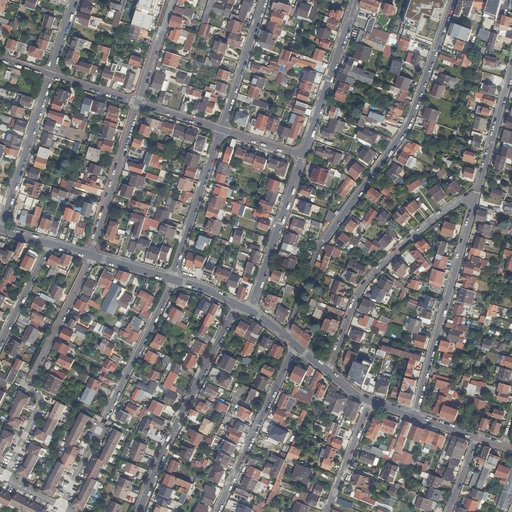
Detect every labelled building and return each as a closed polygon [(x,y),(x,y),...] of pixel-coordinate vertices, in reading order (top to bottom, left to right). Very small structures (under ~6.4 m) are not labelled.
[(37,0),(27,0),(25,7),(35,10),(37,0)] [(122,0),(120,6),(111,3),(109,9),(119,12),(123,13),(127,0),(126,0),(122,0)] [(160,32),(170,0),(163,0),(154,30),(160,32)] [(214,4),(216,0),(215,0),(208,0),(202,23),(203,23),(208,25),(212,13),(214,4)] [(254,1),(251,0),(244,0),(240,13),(237,21),(243,24),(246,15),(249,7),(252,8),(254,1)] [(376,19),(381,3),(371,0),(362,0),(360,7),(370,11),(370,12),(371,12),(371,11),(376,13),(374,19),(371,18),(370,21),(369,20),(365,32),(371,34),(372,31),(376,19)] [(472,8),(474,5),(475,0),(460,0),(455,15),(453,15),(452,18),(458,20),(463,9),(464,9),(464,7),(467,8),(465,16),(469,18),(470,13),(472,8)] [(86,1),(85,1),(84,4),(83,4),(82,6),(82,7),(83,7),(82,11),(91,15),(92,11),(94,12),(95,8),(90,6),(91,3),(86,1)] [(139,8),(135,20),(146,24),(154,4),(146,1),(142,10),(139,8)] [(314,24),(314,22),(320,3),(316,1),(309,20),(313,22),(312,24),(314,24)] [(185,4),(177,2),(174,12),(183,15),(185,9),(183,9),(185,4)] [(311,7),(297,2),(295,10),(292,17),(297,19),(298,15),(307,18),(311,7)] [(281,13),(283,5),(279,3),(279,4),(274,3),(272,10),(281,13)] [(418,4),(416,3),(412,15),(418,17),(420,13),(425,14),(428,7),(418,3),(418,4)] [(223,17),(225,11),(227,5),(224,4),(223,7),(214,4),(212,13),(223,17)] [(393,10),(394,7),(386,4),(383,13),(391,15),(392,13),(394,13),(395,11),(393,10)] [(291,7),(283,5),(281,13),(292,17),(295,10),(291,9),(291,7)] [(495,23),(500,6),(495,5),(492,15),(494,16),(492,22),(489,21),(486,28),(493,30),(495,24),(495,23)] [(439,11),(430,7),(424,24),(433,27),(439,11)] [(43,8),(42,13),(47,15),(53,17),(54,12),(43,8)] [(194,13),(194,12),(185,9),(183,15),(183,16),(192,18),(194,13)] [(337,12),(333,11),(330,18),(332,18),(332,16),(336,18),(335,19),(340,21),(343,12),(338,11),(337,12)] [(123,13),(119,12),(117,17),(116,16),(114,23),(119,25),(120,21),(123,13)] [(282,24),(286,15),(275,12),(272,21),(282,24)] [(92,16),(83,13),(80,22),(84,23),(83,25),(88,27),(92,16)] [(47,15),(43,27),(52,30),(55,18),(53,17),(47,15)] [(495,23),(495,24),(493,29),(496,30),(511,32),(511,29),(511,27),(509,27),(511,18),(503,15),(500,24),(495,23)] [(183,19),(173,16),(170,26),(180,29),(181,26),(182,26),(183,25),(181,24),(183,19)] [(228,32),(239,35),(241,31),(240,30),(242,23),(237,21),(230,19),(229,24),(230,25),(228,32)] [(327,27),(336,30),(339,21),(330,19),(327,27)] [(280,25),(271,21),(267,32),(274,35),(277,35),(280,25)] [(208,25),(203,23),(199,35),(204,37),(208,25)] [(465,28),(463,27),(453,23),(449,35),(468,42),(472,30),(465,28)] [(137,40),(141,28),(131,25),(128,37),(137,40)] [(328,41),(331,30),(321,27),(317,37),(328,41)] [(365,32),(353,28),(349,40),(361,45),(365,32)] [(49,42),(50,42),(53,31),(48,29),(48,30),(46,30),(45,33),(42,32),(40,39),(49,42)] [(179,35),(180,31),(175,29),(174,32),(172,31),(170,36),(173,37),(172,39),(177,41),(179,35)] [(190,32),(181,30),(180,31),(179,35),(188,38),(190,32)] [(480,30),(477,37),(487,41),(490,33),(480,30)] [(496,30),(493,32),(492,35),(487,50),(493,51),(498,35),(505,37),(505,36),(509,37),(509,38),(511,39),(511,32),(496,30)] [(388,40),(389,37),(372,31),(371,34),(388,40)] [(196,35),(190,32),(188,38),(186,45),(192,47),(196,35)] [(267,32),(266,32),(262,43),(271,45),(273,40),(274,35),(267,32)] [(386,44),(388,40),(371,34),(365,32),(361,45),(362,45),(372,48),(383,52),(386,44)] [(204,37),(199,35),(196,35),(192,47),(201,50),(202,43),(204,37)] [(227,45),(238,48),(239,49),(243,40),(241,39),(241,38),(231,35),(228,42),(213,37),(212,40),(216,41),(227,45)] [(404,50),(408,39),(404,37),(401,36),(397,48),(404,50)] [(75,37),(71,49),(76,50),(81,52),(85,40),(75,37)] [(214,47),(216,41),(212,40),(207,38),(204,37),(202,43),(214,47)] [(18,42),(9,39),(6,48),(16,51),(18,42)] [(40,39),(38,44),(38,43),(36,48),(45,50),(46,51),(49,42),(40,39)] [(328,47),(330,43),(322,40),(320,47),(326,49),(327,46),(328,47)] [(216,55),(223,57),(225,53),(227,45),(216,41),(214,47),(212,53),(214,54),(216,55)] [(462,51),(465,43),(458,41),(455,49),(462,51)] [(271,45),(262,43),(261,42),(260,47),(270,50),(272,46),(271,45)] [(27,45),(21,43),(18,52),(24,53),(27,45)] [(382,56),(388,58),(393,46),(386,44),(383,52),(382,56)] [(108,58),(111,49),(100,45),(99,50),(106,52),(103,61),(107,63),(108,58)] [(372,48),(362,45),(360,53),(361,53),(359,60),(367,63),(372,48)] [(42,59),(45,50),(36,48),(32,46),(29,55),(42,59)] [(313,60),(322,63),(325,52),(317,49),(313,60)] [(81,52),(76,50),(76,52),(70,51),(67,62),(77,65),(81,52)] [(284,50),(280,60),(284,61),(288,63),(292,52),(284,50)] [(168,52),(164,64),(176,68),(180,56),(168,52)] [(292,52),(288,63),(306,69),(314,72),(316,66),(302,61),(301,65),(297,64),(297,62),(296,62),(297,59),(293,57),(293,56),(296,57),(297,54),(292,52)] [(418,66),(421,56),(409,52),(405,62),(418,66)] [(450,62),(467,68),(471,56),(457,52),(455,57),(452,56),(451,59),(440,55),(439,58),(443,60),(450,62)] [(219,69),(223,57),(216,55),(214,54),(212,60),(207,58),(205,64),(219,69)] [(485,55),(481,66),(490,68),(491,66),(494,67),(495,66),(496,63),(497,59),(485,55)] [(139,67),(141,59),(132,56),(130,64),(139,67)] [(359,60),(350,57),(346,70),(350,71),(351,72),(353,66),(353,65),(355,66),(356,66),(356,64),(357,62),(358,63),(359,60)] [(398,75),(403,63),(394,60),(390,72),(398,75)] [(288,63),(284,61),(282,67),(271,63),(269,68),(285,73),(287,66),(288,63)] [(78,62),(76,69),(90,73),(93,66),(78,62)] [(260,65),(254,63),(252,72),(259,74),(261,69),(263,69),(262,70),(271,73),(272,70),(264,67),(263,68),(260,67),(260,65)] [(105,69),(103,76),(113,80),(113,79),(116,70),(118,65),(114,64),(112,71),(105,69)] [(372,85),(374,80),(376,75),(364,71),(355,67),(353,66),(351,72),(350,71),(348,77),(339,73),(337,79),(353,85),(355,79),(372,85)] [(346,70),(341,68),(339,73),(348,77),(350,71),(346,70)] [(227,81),(230,72),(220,69),(217,78),(227,81)] [(303,80),(313,83),(317,73),(314,72),(306,69),(303,80)] [(116,70),(113,79),(118,81),(124,83),(127,74),(126,73),(121,72),(116,70)] [(123,86),(122,88),(131,90),(136,75),(127,72),(127,74),(124,83),(123,86)] [(11,75),(9,79),(11,80),(11,81),(17,83),(19,78),(18,77),(19,74),(14,73),(14,76),(11,75)] [(184,83),(186,76),(187,75),(179,73),(176,82),(184,84),(184,83)] [(438,85),(444,87),(447,88),(450,77),(442,74),(438,85)] [(407,91),(411,80),(400,75),(395,87),(407,91)] [(497,76),(498,76),(495,75),(492,85),(497,87),(499,88),(501,78),(497,76)] [(157,76),(153,88),(157,89),(161,91),(164,81),(165,78),(157,76)] [(266,79),(255,76),(252,86),(261,89),(262,90),(266,79)] [(310,93),(313,83),(303,80),(300,89),(310,93)] [(206,91),(207,92),(212,93),(215,94),(216,90),(225,93),(228,85),(219,82),(217,86),(212,85),(210,88),(206,87),(204,91),(206,91)] [(341,83),(339,91),(348,94),(350,86),(341,83)] [(492,97),(493,94),(494,94),(497,87),(492,85),(486,83),(483,94),(492,97)] [(432,95),(440,98),(444,87),(438,85),(436,84),(432,95)] [(188,86),(186,93),(189,94),(189,95),(198,97),(199,92),(191,90),(192,87),(188,86)] [(261,89),(252,86),(248,97),(255,99),(259,101),(260,97),(258,97),(261,89)] [(404,102),(407,91),(395,87),(394,89),(393,89),(393,90),(394,90),(394,91),(401,93),(400,95),(399,95),(398,97),(400,97),(398,100),(404,102)] [(65,101),(65,102),(69,103),(70,98),(72,98),(73,93),(58,88),(57,93),(56,94),(55,96),(56,97),(65,101)] [(307,101),(310,93),(300,89),(296,88),(293,96),(307,101)] [(339,91),(338,90),(335,99),(345,102),(345,100),(349,101),(351,95),(348,94),(339,91)] [(164,99),(170,101),(171,98),(165,96),(166,94),(162,92),(161,94),(159,102),(163,103),(164,99)] [(202,104),(200,110),(203,111),(202,112),(206,113),(206,112),(210,99),(211,97),(212,93),(207,92),(203,104),(202,104)] [(476,92),(475,95),(475,96),(484,99),(484,102),(494,105),(495,99),(492,98),(492,97),(483,94),(476,92)] [(210,99),(206,112),(212,114),(216,101),(217,99),(218,95),(215,94),(212,93),(211,97),(210,99)] [(29,108),(32,98),(23,95),(20,105),(29,108)] [(85,121),(88,122),(88,120),(89,119),(85,118),(87,111),(90,112),(93,101),(85,98),(81,112),(76,110),(74,117),(85,121)] [(61,110),(64,102),(55,99),(52,108),(61,110)] [(93,110),(92,110),(89,119),(88,120),(92,121),(94,114),(101,116),(99,123),(101,124),(104,113),(103,113),(106,105),(99,103),(100,101),(96,100),(93,110)] [(293,112),(304,116),(305,114),(307,109),(308,105),(297,101),(293,112)] [(196,102),(193,110),(197,111),(197,110),(197,109),(200,110),(202,104),(196,102)] [(398,115),(401,116),(404,106),(396,103),(395,107),(394,110),(391,109),(390,112),(398,115)] [(16,106),(12,105),(11,109),(13,110),(12,115),(22,118),(25,109),(16,106)] [(111,106),(109,114),(119,117),(121,113),(119,112),(120,109),(111,106)] [(332,106),(328,117),(334,119),(340,121),(342,116),(338,115),(340,109),(332,106)] [(478,106),(476,113),(481,115),(482,113),(489,116),(491,111),(488,111),(488,109),(478,106)] [(425,120),(435,123),(439,111),(427,107),(423,119),(425,120)] [(67,115),(60,113),(59,114),(51,111),(50,116),(54,117),(54,119),(64,122),(67,115)] [(397,119),(398,115),(390,112),(389,111),(386,120),(396,123),(398,119),(397,119)] [(241,126),(245,127),(249,116),(238,112),(234,122),(238,123),(242,124),(241,126)] [(373,119),(384,123),(385,119),(384,117),(370,112),(368,117),(373,119)] [(0,113),(0,120),(9,124),(11,118),(0,113)] [(107,126),(115,129),(116,129),(119,122),(117,122),(119,118),(111,115),(107,126)] [(268,124),(270,118),(259,115),(257,121),(253,120),(251,126),(265,131),(267,124),(268,124)] [(373,119),(368,117),(363,115),(362,115),(360,121),(358,125),(362,127),(363,128),(365,120),(372,122),(373,119)] [(478,115),(473,132),(483,134),(483,135),(487,120),(481,118),(482,116),(478,115)] [(293,124),(292,127),(289,137),(296,140),(300,130),(301,126),(303,127),(304,122),(303,121),(304,118),(296,116),(294,123),(293,123),(293,124)] [(161,130),(163,122),(147,117),(145,125),(152,127),(161,130)] [(266,129),(272,130),(276,132),(280,122),(270,118),(266,129)] [(340,121),(334,119),(332,124),(330,124),(329,129),(334,131),(342,133),(345,123),(340,121)] [(28,123),(19,120),(16,130),(25,133),(28,123)] [(423,132),(431,135),(436,124),(435,123),(425,120),(424,124),(425,124),(423,132)] [(53,132),(56,123),(48,121),(45,130),(53,132)] [(162,131),(172,134),(175,126),(164,122),(162,131)] [(152,127),(145,125),(143,124),(140,133),(149,136),(152,127)] [(113,141),(116,129),(115,129),(107,126),(106,126),(103,134),(102,137),(102,138),(113,141)] [(184,136),(186,129),(177,126),(176,130),(174,129),(172,137),(173,138),(174,137),(180,139),(181,136),(184,137),(184,136)] [(288,137),(290,130),(280,127),(278,134),(288,137)] [(329,129),(324,127),(324,130),(331,132),(329,137),(332,138),(334,133),(333,133),(334,131),(329,129)] [(198,132),(188,128),(187,130),(185,137),(184,139),(191,141),(191,142),(195,143),(198,132)] [(373,144),(377,135),(366,129),(364,133),(360,131),(358,137),(373,144)] [(414,143),(416,144),(422,132),(416,130),(410,141),(414,143)] [(511,131),(505,130),(502,142),(505,143),(511,144),(511,131)] [(44,132),(42,141),(41,143),(51,146),(53,141),(55,136),(44,132)] [(473,141),(482,143),(483,139),(480,138),(480,137),(482,137),(483,134),(473,132),(472,135),(476,136),(474,140),(473,140),(473,141)] [(21,138),(9,134),(5,146),(20,150),(23,140),(21,139),(21,138)] [(193,154),(201,156),(207,138),(198,135),(193,154)] [(332,147),(333,143),(320,138),(319,142),(332,147)] [(113,143),(105,140),(104,143),(100,141),(97,149),(100,150),(102,151),(102,149),(104,150),(111,152),(113,143)] [(132,147),(140,150),(142,142),(135,140),(132,147)] [(473,147),(472,150),(476,151),(478,147),(481,148),(482,143),(473,141),(469,140),(468,144),(472,145),(471,146),(473,147)] [(166,151),(168,146),(158,143),(157,148),(166,151)] [(411,156),(413,156),(420,146),(416,144),(414,143),(412,146),(408,143),(403,150),(407,153),(411,156)] [(511,144),(505,143),(502,156),(507,157),(511,158),(511,144)] [(2,152),(3,151),(5,152),(15,155),(18,156),(20,150),(5,146),(0,144),(0,157),(1,158),(2,158),(4,153),(2,152)] [(41,147),(38,156),(47,159),(50,150),(54,152),(55,149),(44,145),(43,148),(41,147)] [(374,156),(376,153),(366,146),(359,157),(368,163),(373,156),(374,156)] [(97,149),(91,147),(87,159),(97,162),(100,150),(97,149)] [(231,159),(234,150),(228,148),(224,160),(223,163),(229,165),(231,159)] [(244,159),(246,154),(246,151),(240,149),(238,148),(236,156),(244,159)] [(339,165),(342,154),(325,149),(324,151),(317,149),(315,154),(322,157),(323,155),(330,157),(329,162),(339,165)] [(403,151),(398,160),(406,165),(411,156),(407,153),(403,151)] [(476,154),(466,152),(464,160),(474,163),(475,159),(476,154)] [(186,164),(197,168),(201,156),(193,154),(189,153),(186,164)] [(254,164),(257,156),(253,154),(252,156),(246,154),(244,159),(243,161),(249,162),(254,164)] [(502,156),(498,155),(494,168),(503,171),(507,157),(502,156)] [(47,159),(38,156),(35,166),(45,169),(47,161),(52,163),(53,161),(47,159)] [(151,161),(149,166),(160,170),(161,166),(158,164),(159,159),(160,157),(157,156),(156,159),(152,157),(151,161)] [(264,170),(267,160),(257,156),(254,164),(254,166),(264,170)] [(277,170),(280,162),(272,159),(269,167),(277,170)] [(288,164),(280,161),(280,162),(277,170),(276,174),(284,176),(288,164)] [(229,165),(223,163),(221,162),(217,173),(218,173),(227,176),(228,176),(231,166),(229,165)] [(146,165),(141,163),(140,165),(132,163),(130,170),(138,173),(139,170),(144,172),(146,165)] [(357,179),(364,169),(356,163),(349,173),(357,179)] [(98,176),(99,176),(102,167),(92,164),(89,173),(98,176)] [(401,186),(405,181),(398,176),(402,168),(395,164),(391,172),(388,171),(385,174),(392,180),(401,186)] [(194,178),(197,169),(188,166),(185,175),(194,178)] [(324,185),(329,171),(316,166),(311,180),(324,185)] [(473,179),(476,170),(467,167),(465,176),(473,179)] [(29,177),(38,180),(41,171),(32,168),(29,177)] [(438,175),(436,175),(439,179),(447,172),(443,168),(441,172),(438,175)] [(161,170),(157,182),(163,184),(165,177),(167,172),(165,171),(161,170)] [(98,189),(99,189),(101,186),(96,184),(98,178),(97,178),(98,176),(89,173),(87,172),(85,177),(88,178),(87,182),(88,183),(87,185),(98,189)] [(343,197),(355,181),(342,172),(340,176),(345,180),(337,192),(343,197)] [(227,176),(218,173),(215,181),(224,184),(227,176)] [(146,178),(133,174),(129,186),(134,187),(142,190),(146,178)] [(190,192),(194,180),(181,176),(177,188),(190,192)] [(69,180),(64,178),(60,190),(65,191),(69,180)] [(278,193),(280,190),(279,189),(281,182),(279,181),(274,180),(270,179),(267,190),(269,190),(278,193)] [(43,184),(29,180),(27,186),(30,187),(28,194),(38,197),(43,184)] [(76,182),(69,180),(65,191),(72,193),(79,196),(82,197),(83,192),(72,189),(73,186),(96,193),(98,189),(87,185),(76,182)] [(400,188),(401,186),(392,180),(391,182),(400,188)] [(422,184),(419,180),(409,186),(407,186),(411,192),(422,184)] [(462,189),(456,181),(448,188),(454,195),(462,189)] [(129,186),(124,184),(120,196),(130,199),(134,187),(129,186)] [(391,197),(395,191),(392,188),(393,187),(389,184),(383,192),(387,195),(388,194),(391,197)] [(436,186),(428,192),(436,202),(447,194),(439,184),(436,186)] [(229,189),(217,185),(214,195),(225,199),(229,189)] [(315,196),(317,190),(305,186),(302,194),(310,197),(311,194),(315,196)] [(376,202),(382,194),(373,187),(367,195),(370,197),(373,200),(373,199),(376,202)] [(65,191),(60,190),(55,188),(52,196),(58,198),(59,195),(67,198),(66,200),(69,201),(72,193),(65,191)] [(490,189),(488,195),(492,196),(497,198),(505,200),(507,194),(490,189)] [(186,204),(190,206),(191,203),(186,202),(188,198),(189,198),(190,197),(193,198),(194,194),(181,190),(178,200),(182,201),(186,203),(186,204)] [(266,201),(275,204),(278,193),(269,190),(266,201)] [(447,194),(436,202),(437,204),(448,196),(447,194)] [(225,199),(214,195),(210,206),(220,209),(223,210),(227,200),(225,199)] [(32,198),(28,197),(26,204),(37,208),(38,207),(39,200),(32,198)] [(266,202),(266,201),(261,199),(259,205),(264,207),(263,210),(271,213),(274,205),(266,202)] [(168,212),(178,215),(182,203),(172,200),(168,212)] [(420,208),(415,201),(408,206),(407,205),(406,206),(407,207),(407,208),(412,214),(420,208)] [(94,204),(85,202),(84,207),(81,216),(89,219),(94,204)] [(238,215),(241,204),(235,202),(232,213),(238,215)] [(308,215),(311,206),(301,202),(299,207),(298,211),(308,215)] [(68,204),(64,218),(71,220),(74,211),(70,209),(71,205),(68,204)] [(208,211),(206,217),(210,218),(217,220),(220,209),(210,206),(208,211)] [(38,207),(37,208),(35,214),(34,213),(33,215),(32,214),(32,215),(29,214),(30,212),(24,210),(22,211),(19,210),(16,220),(37,226),(42,208),(38,207)] [(495,210),(486,208),(481,207),(480,211),(479,210),(476,220),(494,225),(494,223),(489,222),(486,222),(488,213),(494,214),(495,210)] [(168,214),(168,212),(159,208),(155,220),(165,224),(167,217),(168,217),(169,215),(168,214)] [(362,223),(369,228),(379,213),(372,208),(368,213),(367,213),(365,216),(366,217),(362,223)] [(383,208),(375,219),(378,223),(380,222),(381,223),(385,220),(387,222),(390,218),(385,212),(386,212),(383,208)] [(392,216),(401,226),(405,222),(404,221),(406,219),(407,219),(410,216),(403,208),(399,212),(399,211),(395,215),(394,214),(392,216)] [(260,224),(268,227),(270,221),(266,220),(269,214),(255,209),(253,216),(258,218),(256,222),(260,223),(260,224)] [(326,218),(331,223),(337,215),(335,214),(329,209),(329,210),(328,212),(326,218)] [(69,227),(76,230),(78,223),(80,214),(74,212),(71,221),(69,227)] [(133,213),(132,213),(130,217),(140,221),(139,223),(138,222),(134,236),(139,238),(142,229),(146,217),(142,216),(139,215),(133,213)] [(166,237),(173,239),(176,227),(170,225),(165,224),(155,220),(146,217),(142,229),(149,231),(150,226),(163,230),(161,235),(166,237)] [(359,220),(354,217),(349,224),(348,225),(346,228),(352,233),(358,225),(357,224),(359,220)] [(40,228),(50,231),(53,221),(43,218),(40,228)] [(217,220),(210,218),(208,224),(209,224),(207,231),(220,236),(222,230),(220,229),(222,222),(217,220)] [(290,230),(302,234),(306,223),(294,219),(290,230)] [(53,221),(50,231),(56,233),(59,223),(53,221)] [(75,233),(79,234),(82,235),(86,224),(79,222),(78,223),(76,230),(75,233)] [(112,222),(109,230),(116,232),(119,224),(112,222)] [(456,225),(446,222),(442,234),(453,237),(456,225)] [(479,233),(477,237),(478,237),(490,240),(491,236),(489,235),(491,226),(481,223),(478,233),(479,233)] [(385,232),(394,239),(398,235),(390,227),(385,232)] [(116,232),(109,230),(106,238),(111,240),(111,241),(118,244),(120,237),(115,235),(116,232)] [(118,244),(121,245),(124,235),(116,232),(115,235),(120,237),(118,244)] [(290,244),(290,245),(294,246),(296,247),(299,236),(288,232),(284,242),(290,244)] [(381,240),(386,234),(384,232),(378,238),(379,239),(381,240)] [(344,248),(351,238),(343,233),(336,242),(344,248)] [(381,249),(382,250),(385,248),(386,248),(393,240),(387,234),(386,234),(381,240),(378,243),(375,246),(381,249)] [(209,244),(210,239),(200,235),(196,248),(203,250),(206,243),(209,244)] [(378,254),(381,249),(375,246),(373,244),(362,236),(360,240),(359,241),(364,244),(363,246),(365,248),(367,246),(370,249),(375,252),(378,254)] [(356,246),(359,242),(353,237),(350,241),(356,246)] [(478,237),(475,249),(483,251),(485,245),(490,246),(492,241),(490,240),(478,237)] [(151,242),(139,238),(137,244),(136,249),(147,252),(149,246),(151,242)] [(421,243),(420,242),(416,245),(422,253),(430,246),(425,240),(421,243)] [(356,246),(364,251),(367,254),(370,249),(367,246),(365,248),(363,246),(364,244),(359,241),(359,242),(356,246)] [(447,243),(442,241),(441,241),(440,242),(438,241),(437,245),(440,246),(437,254),(442,256),(447,243)] [(21,243),(18,249),(15,255),(20,257),(26,243),(24,243),(24,244),(21,243)] [(128,252),(134,254),(136,249),(137,244),(132,243),(128,252)] [(249,248),(253,250),(259,252),(260,247),(250,243),(249,248)] [(290,245),(284,243),(280,254),(289,257),(290,256),(294,246),(290,245)] [(328,263),(334,247),(328,245),(326,250),(327,251),(321,268),(326,270),(328,263)] [(146,258),(157,262),(158,260),(159,257),(161,250),(149,246),(147,252),(146,258)] [(356,246),(354,248),(362,254),(364,251),(356,246)] [(161,250),(159,257),(167,260),(170,250),(162,247),(161,250)] [(339,257),(342,250),(335,247),(332,254),(339,257)] [(411,269),(418,275),(419,275),(428,268),(431,266),(425,259),(423,256),(415,247),(410,252),(413,256),(414,256),(420,263),(415,267),(415,266),(411,269)] [(471,249),(468,261),(482,265),(487,267),(488,263),(485,262),(483,262),(480,261),(478,260),(480,251),(471,249)] [(7,253),(2,250),(0,253),(0,257),(4,259),(3,262),(8,264),(13,252),(8,250),(7,253)] [(39,255),(30,250),(26,256),(22,266),(21,268),(23,269),(24,267),(28,269),(31,271),(39,255)] [(257,262),(260,252),(259,252),(253,250),(250,259),(257,262)] [(75,258),(64,254),(61,259),(59,263),(63,264),(66,265),(65,268),(70,270),(75,258)] [(448,257),(442,256),(437,254),(434,267),(444,269),(448,257)] [(46,276),(51,279),(57,268),(59,263),(61,259),(52,255),(48,263),(52,265),(46,276)] [(206,258),(198,256),(195,264),(201,266),(203,267),(206,258)] [(289,258),(286,257),(283,266),(294,270),(297,261),(289,258)] [(347,270),(357,274),(363,276),(364,272),(363,272),(364,267),(356,264),(357,261),(352,259),(351,262),(350,262),(347,270)] [(409,268),(400,260),(393,269),(401,275),(400,277),(402,279),(407,273),(406,272),(409,268)] [(254,265),(254,263),(248,261),(245,272),(253,275),(256,266),(254,265)] [(482,265),(468,261),(465,272),(473,275),(474,270),(480,272),(482,265)] [(207,263),(203,273),(211,276),(212,274),(215,266),(207,263)] [(4,279),(8,281),(10,275),(11,274),(12,274),(14,269),(9,267),(3,279),(4,279)] [(216,275),(215,277),(228,282),(231,274),(232,272),(218,267),(216,275)] [(433,269),(429,283),(434,285),(440,287),(441,284),(442,284),(445,273),(444,273),(445,270),(444,269),(434,267),(433,269)] [(354,282),(357,274),(347,270),(345,269),(342,276),(347,278),(346,279),(354,282)] [(113,277),(112,277),(113,274),(105,270),(100,280),(98,284),(101,286),(102,283),(108,286),(110,282),(112,279),(113,277)] [(124,293),(126,289),(122,287),(125,282),(126,282),(130,273),(119,270),(118,272),(114,280),(113,283),(109,290),(107,294),(111,296),(120,301),(124,293)] [(279,282),(282,273),(274,270),(271,280),(279,282)] [(228,282),(227,284),(236,287),(237,285),(240,286),(242,279),(243,278),(231,274),(228,282)] [(8,281),(13,284),(16,278),(10,275),(8,281)] [(464,285),(457,283),(456,287),(462,288),(463,289),(464,286),(473,289),(475,283),(476,283),(477,278),(474,277),(473,278),(464,275),(463,279),(465,280),(464,285)] [(378,288),(389,293),(394,284),(391,282),(383,278),(378,288)] [(20,292),(22,288),(13,284),(8,281),(4,279),(0,287),(0,293),(7,297),(15,302),(17,298),(3,291),(7,284),(12,287),(11,287),(20,292)] [(92,295),(94,292),(92,291),(96,283),(88,279),(84,287),(88,289),(87,292),(92,295)] [(332,292),(343,296),(345,290),(343,289),(345,284),(336,280),(332,292)] [(418,290),(418,288),(419,284),(420,282),(412,280),(411,284),(409,284),(408,287),(415,289),(418,290)] [(56,298),(61,287),(55,285),(50,295),(56,298)] [(287,285),(285,288),(291,290),(300,293),(301,290),(287,285)] [(386,298),(389,293),(378,288),(374,285),(372,288),(374,289),(373,291),(386,298)] [(240,286),(237,296),(245,299),(247,294),(246,293),(246,292),(247,289),(240,286)] [(65,289),(61,287),(56,298),(60,300),(63,295),(62,294),(65,289)] [(463,289),(462,288),(458,302),(461,302),(471,305),(475,292),(463,289)] [(143,310),(144,307),(150,295),(141,291),(138,296),(142,298),(138,307),(143,310)] [(133,297),(124,293),(120,301),(118,305),(126,309),(133,297)] [(101,307),(100,309),(101,310),(113,315),(118,305),(120,301),(111,296),(107,294),(107,295),(101,307)] [(178,302),(186,306),(190,298),(182,294),(178,302)] [(274,308),(278,297),(268,294),(267,298),(266,298),(265,299),(266,300),(265,305),(274,308)] [(147,318),(149,319),(153,312),(148,309),(149,306),(150,306),(155,297),(151,295),(144,307),(143,310),(142,312),(141,314),(147,318)] [(32,307),(31,310),(35,312),(39,314),(40,311),(41,311),(43,309),(39,307),(39,306),(43,308),(45,304),(41,302),(43,299),(37,296),(32,307)] [(414,301),(413,304),(424,308),(432,311),(437,299),(426,296),(423,302),(421,302),(420,303),(414,301)] [(384,308),(393,312),(395,308),(390,307),(394,300),(389,298),(384,308)] [(80,300),(79,299),(75,307),(83,312),(87,304),(80,300)] [(316,301),(314,300),(311,299),(308,308),(314,310),(317,304),(318,301),(316,301)] [(207,312),(211,304),(202,300),(198,309),(207,312)] [(368,314),(368,312),(370,308),(373,310),(375,305),(364,300),(359,310),(368,314)] [(458,302),(454,301),(453,304),(455,305),(453,313),(460,316),(461,315),(461,313),(462,313),(463,310),(462,310),(464,304),(460,303),(461,302),(458,302)] [(423,322),(430,325),(433,311),(432,311),(424,308),(413,304),(408,302),(407,306),(418,310),(417,311),(421,312),(422,310),(423,310),(420,321),(423,322)] [(214,304),(209,314),(214,316),(219,306),(214,304)] [(488,311),(487,315),(490,316),(495,317),(496,313),(492,312),(493,308),(496,309),(497,306),(493,305),(490,304),(488,311)] [(279,306),(276,316),(283,321),(290,311),(286,308),(285,310),(279,306)] [(341,317),(344,312),(331,307),(330,309),(329,312),(341,317)] [(322,320),(325,312),(317,308),(313,316),(322,320)] [(181,327),(186,330),(188,327),(178,322),(182,312),(178,310),(176,314),(171,312),(167,320),(181,327)] [(39,314),(35,312),(33,315),(37,317),(44,321),(46,317),(42,315),(39,314)] [(83,312),(81,315),(94,321),(96,318),(83,312)] [(69,324),(66,323),(65,325),(78,331),(86,336),(89,331),(83,328),(75,324),(79,317),(74,314),(69,324)] [(145,321),(147,318),(141,314),(140,314),(138,318),(134,316),(130,324),(134,326),(138,328),(142,320),(145,321)] [(214,316),(209,314),(208,316),(204,324),(209,326),(213,319),(214,316)] [(369,328),(371,324),(373,319),(365,315),(363,319),(361,318),(358,324),(369,328)] [(379,321),(388,325),(390,320),(381,316),(379,321)] [(447,323),(446,327),(452,328),(466,332),(467,333),(468,327),(461,325),(463,318),(455,316),(453,325),(447,323)] [(412,318),(409,331),(419,334),(423,322),(420,321),(412,318)] [(333,338),(339,324),(327,319),(325,323),(323,329),(330,331),(328,336),(329,337),(331,338),(332,338),(333,338)] [(374,328),(385,332),(388,325),(379,321),(373,319),(371,324),(375,326),(374,328)] [(28,325),(39,331),(42,326),(30,320),(28,325)] [(255,343),(256,341),(248,337),(249,334),(250,335),(252,331),(255,334),(255,335),(256,336),(262,327),(253,321),(248,328),(244,336),(244,337),(248,339),(255,343)] [(244,336),(248,328),(249,326),(241,322),(236,332),(244,336)] [(207,340),(211,342),(213,338),(205,334),(206,332),(208,329),(209,326),(204,324),(199,334),(204,337),(203,338),(207,340)] [(297,326),(294,324),(292,331),(292,335),(307,347),(312,336),(308,334),(309,332),(306,330),(305,332),(302,331),(298,327),(299,327),(298,325),(297,326)] [(107,328),(102,325),(99,333),(103,335),(110,339),(114,332),(106,328),(107,328)] [(134,342),(135,342),(141,330),(138,328),(134,326),(129,334),(114,326),(112,330),(123,336),(134,342)] [(27,341),(33,344),(35,339),(29,337),(33,328),(30,327),(24,338),(28,340),(27,341)] [(466,332),(452,328),(449,339),(463,343),(466,332)] [(64,339),(68,341),(69,342),(74,333),(64,329),(60,337),(64,339)] [(86,336),(78,331),(76,335),(84,339),(86,336)] [(354,335),(352,340),(360,343),(364,334),(355,331),(354,335)] [(162,346),(166,338),(158,334),(154,342),(153,341),(151,346),(158,350),(160,345),(162,346)] [(415,346),(424,348),(427,338),(418,335),(415,346)] [(109,356),(116,343),(101,336),(97,343),(96,342),(94,346),(104,351),(103,353),(109,356)] [(132,345),(134,342),(123,336),(121,340),(132,345)] [(203,338),(200,336),(198,341),(195,340),(192,345),(193,346),(191,349),(201,355),(206,345),(204,344),(207,340),(203,338)] [(269,350),(273,341),(264,337),(260,346),(269,350)] [(495,343),(494,342),(485,339),(482,347),(477,346),(476,348),(481,349),(489,351),(490,347),(492,347),(494,346),(497,347),(497,349),(502,351),(504,344),(499,343),(498,344),(495,343)] [(15,357),(21,344),(13,340),(6,353),(15,357)] [(58,341),(54,349),(65,355),(69,347),(74,349),(76,345),(69,342),(68,341),(66,345),(58,341)] [(254,345),(247,341),(245,344),(246,345),(242,353),(248,356),(254,345)] [(448,352),(447,353),(450,354),(452,354),(453,349),(451,349),(452,345),(450,345),(450,343),(442,341),(439,350),(448,352)] [(279,359),(284,349),(274,345),(270,354),(279,359)] [(382,350),(386,352),(398,355),(411,359),(416,360),(421,362),(422,357),(412,354),(383,346),(382,350)] [(376,355),(384,358),(386,352),(382,350),(378,349),(376,355)] [(370,358),(372,353),(365,350),(363,355),(370,358)] [(157,359),(158,356),(149,351),(147,355),(146,355),(146,356),(144,360),(157,366),(160,361),(157,359)] [(358,354),(349,351),(344,363),(343,366),(348,368),(349,365),(353,367),(355,361),(358,354)] [(189,353),(183,365),(191,369),(193,366),(196,362),(198,357),(189,353)] [(449,359),(450,354),(445,353),(442,363),(447,365),(449,359)] [(66,366),(70,358),(62,354),(58,362),(66,366)] [(481,362),(485,363),(487,356),(486,356),(481,355),(480,354),(477,360),(481,362)] [(117,364),(118,364),(121,359),(114,355),(112,359),(114,360),(113,362),(117,364)] [(233,359),(226,355),(220,367),(226,370),(226,369),(231,372),(237,360),(233,359)] [(162,363),(168,365),(171,359),(172,358),(166,356),(162,363)] [(511,358),(504,356),(501,365),(511,368),(511,358)] [(13,368),(19,371),(24,362),(17,359),(13,368)] [(103,368),(109,370),(113,372),(117,364),(113,362),(108,359),(103,368)] [(169,370),(171,372),(176,374),(180,366),(173,362),(172,365),(171,364),(173,360),(171,359),(168,365),(166,369),(169,370)] [(416,360),(411,359),(408,368),(414,370),(416,360)] [(363,365),(355,361),(353,367),(348,379),(356,381),(358,382),(357,385),(363,387),(372,363),(364,361),(363,365)] [(271,376),(275,370),(265,365),(262,372),(271,376)] [(301,384),(306,373),(307,372),(297,367),(291,379),(301,384)] [(16,376),(17,376),(19,371),(13,368),(11,371),(9,377),(6,381),(12,384),(14,381),(13,381),(16,376)] [(511,370),(501,368),(498,379),(509,383),(511,373),(511,370)] [(155,380),(157,376),(158,376),(157,378),(159,379),(160,377),(159,377),(161,374),(152,369),(149,376),(148,376),(148,377),(155,380)] [(55,371),(52,375),(63,381),(64,381),(66,376),(55,371)] [(164,386),(165,387),(184,396),(185,393),(176,389),(176,388),(171,386),(177,375),(176,374),(171,372),(164,386)] [(319,383),(323,376),(318,372),(310,388),(311,389),(307,395),(298,391),(297,394),(294,399),(296,399),(309,405),(315,393),(319,383)] [(369,373),(367,378),(363,389),(373,392),(376,383),(373,382),(374,379),(372,378),(373,374),(369,373)] [(112,381),(113,378),(105,374),(104,377),(100,375),(98,378),(102,380),(101,381),(109,385),(111,382),(112,383),(113,381),(112,381)] [(469,383),(472,376),(466,374),(464,379),(465,380),(463,387),(467,388),(469,383)] [(44,389),(56,395),(63,381),(52,375),(44,389)] [(152,381),(158,384),(159,384),(160,382),(155,380),(148,377),(148,376),(146,375),(145,377),(152,381)] [(227,388),(231,380),(222,375),(220,380),(221,380),(219,384),(227,388)] [(263,391),(269,380),(260,376),(255,387),(263,391)] [(96,391),(97,391),(101,382),(91,377),(87,387),(88,387),(96,391)] [(400,399),(399,402),(411,405),(414,395),(405,392),(406,389),(408,389),(409,385),(410,384),(415,386),(417,380),(411,379),(406,377),(402,389),(400,399)] [(376,391),(387,395),(391,380),(384,378),(383,379),(382,384),(378,383),(376,391)] [(435,414),(441,416),(449,393),(452,384),(446,382),(438,380),(435,387),(441,390),(438,397),(441,397),(435,414)] [(152,395),(153,396),(156,389),(158,384),(152,381),(149,387),(139,383),(137,387),(141,389),(152,395)] [(252,389),(240,383),(239,387),(238,388),(237,391),(235,396),(233,398),(238,401),(239,399),(245,402),(252,389)] [(327,387),(319,383),(315,393),(317,394),(316,396),(322,398),(324,394),(325,394),(327,387)] [(335,393),(338,388),(332,383),(329,391),(335,393)] [(478,386),(469,383),(467,388),(466,393),(474,395),(476,390),(478,386)] [(498,391),(508,394),(510,386),(500,383),(498,391)] [(158,384),(156,389),(162,392),(165,387),(164,386),(159,384),(158,384)] [(209,384),(204,394),(214,399),(219,389),(209,384)] [(96,391),(88,387),(81,400),(90,404),(96,391)] [(392,397),(400,399),(402,389),(395,387),(392,397)] [(151,399),(152,395),(141,389),(140,390),(136,388),(131,399),(135,401),(136,399),(140,401),(143,402),(144,400),(146,401),(148,397),(151,399)] [(486,388),(484,392),(489,394),(488,397),(490,397),(491,394),(492,390),(486,388)] [(250,405),(257,391),(252,389),(245,402),(250,405)] [(507,402),(509,395),(508,394),(498,391),(492,390),(491,394),(499,396),(498,399),(507,402)] [(339,395),(335,393),(329,391),(325,401),(332,403),(331,406),(328,412),(332,414),(333,412),(339,395)] [(449,393),(441,416),(456,421),(465,395),(462,394),(458,404),(457,404),(455,409),(449,407),(452,398),(452,397),(458,399),(460,393),(454,391),(453,395),(449,393)] [(8,423),(13,425),(15,427),(19,428),(21,424),(22,425),(24,422),(22,420),(23,417),(20,416),(24,407),(27,409),(29,406),(28,405),(30,401),(29,400),(31,397),(27,395),(24,394),(20,392),(16,399),(17,400),(9,415),(12,416),(8,423)] [(169,392),(164,402),(168,404),(169,403),(174,405),(178,396),(169,392)] [(289,413),(296,399),(294,399),(284,394),(277,407),(289,413)] [(347,399),(339,395),(333,412),(338,414),(340,409),(341,407),(344,408),(347,399)] [(485,411),(488,403),(475,399),(473,407),(485,411)] [(38,438),(41,439),(45,441),(49,434),(51,435),(66,406),(54,400),(52,403),(56,405),(52,413),(48,411),(45,418),(49,419),(44,428),(41,426),(39,429),(37,428),(35,431),(37,432),(35,436),(38,438)] [(154,400),(148,411),(156,415),(158,416),(164,405),(154,400)] [(224,405),(218,401),(216,406),(214,405),(215,405),(208,401),(206,405),(209,407),(226,415),(229,407),(224,405)] [(347,410),(347,409),(344,415),(350,417),(352,411),(357,413),(360,405),(351,401),(347,410)] [(206,405),(200,402),(197,409),(202,412),(202,411),(202,412),(203,411),(202,410),(203,408),(207,411),(209,407),(206,405)] [(129,414),(134,417),(135,416),(134,415),(138,408),(129,403),(124,412),(129,414)] [(172,414),(174,408),(166,406),(164,412),(172,414)] [(250,411),(242,407),(240,410),(238,415),(246,419),(248,415),(250,416),(252,413),(250,411)] [(284,420),(284,418),(286,415),(287,413),(278,409),(274,419),(279,421),(280,419),(284,420)] [(493,417),(502,419),(504,412),(495,410),(493,417)] [(124,412),(121,411),(117,419),(124,423),(129,414),(124,412)] [(48,494),(51,495),(54,497),(56,492),(58,493),(60,490),(56,488),(58,484),(61,486),(65,479),(61,478),(65,469),(69,471),(70,468),(71,468),(73,465),(72,465),(78,453),(79,453),(80,449),(78,448),(80,445),(76,443),(81,435),(84,437),(87,430),(84,429),(88,420),(91,422),(93,419),(81,413),(67,442),(70,444),(61,463),(58,461),(44,491),(48,494)] [(152,421),(151,424),(154,425),(154,426),(161,430),(166,420),(160,417),(158,416),(156,415),(152,421)] [(137,434),(146,438),(150,429),(149,428),(151,424),(152,421),(145,418),(137,434)] [(297,433),(302,423),(303,419),(299,418),(294,431),(296,432),(297,433)] [(483,418),(480,427),(486,430),(490,420),(483,418)] [(207,434),(213,423),(206,419),(199,431),(207,434)] [(380,430),(383,423),(374,419),(367,437),(375,441),(380,430)] [(232,427),(243,432),(246,425),(235,420),(232,427)] [(398,424),(384,420),(383,423),(380,430),(393,435),(398,424)] [(337,436),(339,431),(341,425),(329,421),(325,432),(328,433),(333,434),(337,436)] [(412,426),(412,425),(406,422),(400,437),(398,436),(397,439),(392,437),(389,445),(402,451),(407,437),(412,426)] [(494,422),(491,431),(498,434),(501,424),(494,422)] [(225,430),(228,431),(232,433),(229,438),(238,443),(242,433),(227,426),(225,430)] [(425,430),(412,426),(407,437),(411,438),(413,434),(414,434),(417,435),(420,436),(422,436),(425,430)] [(75,507),(78,508),(83,511),(97,481),(95,480),(104,461),(108,463),(116,448),(123,434),(111,427),(109,431),(113,433),(109,441),(105,439),(102,446),(105,447),(101,456),(98,454),(96,457),(94,456),(92,460),(93,460),(87,472),(86,471),(84,475),(85,475),(84,479),(87,480),(83,489),(80,487),(76,493),(80,495),(78,499),(74,497),(72,501),(74,502),(72,505),(75,507)] [(203,436),(190,429),(188,434),(193,437),(191,442),(198,446),(203,436)] [(15,435),(12,434),(9,432),(5,430),(1,437),(0,437),(0,436),(0,459),(3,461),(6,454),(3,453),(7,444),(11,446),(12,443),(13,443),(15,440),(13,439),(15,435)] [(435,434),(425,430),(422,436),(421,439),(423,440),(424,437),(427,438),(426,440),(427,441),(425,445),(430,447),(432,444),(435,434)] [(224,440),(236,446),(238,443),(229,438),(232,433),(228,431),(224,440)] [(291,442),(289,446),(291,447),(292,446),(293,443),(292,443),(295,436),(296,436),(297,434),(297,433),(296,432),(294,435),(287,432),(284,439),(282,438),(280,439),(279,441),(284,443),(286,440),(291,442)] [(445,437),(435,434),(432,444),(441,447),(445,437)] [(224,440),(215,436),(213,441),(213,443),(221,446),(220,449),(232,454),(236,446),(224,440)] [(459,438),(454,436),(447,455),(452,457),(459,438)] [(343,441),(332,437),(331,440),(333,440),(332,445),(340,449),(343,441)] [(459,438),(452,457),(449,463),(455,465),(460,468),(463,461),(461,461),(465,449),(467,445),(469,446),(469,445),(470,442),(459,438)] [(260,448),(269,452),(273,442),(269,440),(267,444),(264,443),(264,444),(262,443),(260,448)] [(129,458),(140,462),(142,457),(143,457),(145,450),(146,445),(136,441),(129,458)] [(20,469),(18,474),(21,475),(23,476),(28,479),(39,456),(38,456),(42,448),(37,446),(34,445),(31,443),(29,447),(27,446),(26,450),(27,450),(26,454),(29,455),(25,463),(21,462),(20,465),(19,465),(18,468),(20,469)] [(189,460),(195,449),(184,443),(182,448),(183,448),(180,456),(189,460)] [(289,446),(285,444),(283,449),(286,451),(289,452),(291,447),(289,446)] [(362,450),(370,453),(372,448),(364,445),(362,450)] [(292,446),(291,447),(289,452),(289,453),(293,454),(295,449),(297,450),(298,448),(294,447),(292,446)] [(332,461),(336,449),(328,446),(324,458),(332,461)] [(370,453),(381,458),(382,458),(385,452),(372,447),(372,448),(370,453)] [(491,449),(485,447),(483,451),(481,456),(479,455),(477,459),(480,460),(479,463),(481,464),(485,465),(489,454),(491,449)] [(210,448),(207,454),(205,458),(206,458),(209,460),(216,463),(221,453),(210,448)] [(216,463),(226,468),(231,458),(221,453),(216,463)] [(373,465),(376,458),(363,453),(360,460),(373,465)] [(476,489),(475,489),(481,491),(491,465),(496,466),(499,458),(489,454),(485,465),(481,474),(476,489)] [(275,456),(273,455),(270,459),(277,462),(278,462),(280,463),(278,468),(268,463),(266,468),(265,468),(263,472),(277,479),(285,461),(283,460),(275,456)] [(279,481),(280,482),(285,470),(287,471),(290,463),(295,465),(296,461),(295,460),(291,459),(287,457),(285,461),(277,479),(276,480),(279,481)] [(331,470),(334,462),(332,461),(324,458),(323,458),(322,462),(321,463),(323,464),(322,467),(331,470)] [(176,472),(179,463),(172,460),(168,471),(171,473),(172,471),(176,472)] [(137,471),(139,467),(127,462),(124,471),(135,475),(136,470),(137,471)] [(455,465),(449,463),(447,470),(452,472),(453,472),(455,465)] [(392,482),(398,468),(388,464),(385,472),(383,471),(380,478),(387,480),(392,482)] [(511,469),(499,465),(495,475),(502,478),(500,483),(501,483),(498,490),(503,491),(511,469)] [(209,478),(218,483),(224,471),(214,466),(209,478)] [(306,484),(311,471),(298,466),(293,479),(306,484)] [(511,511),(511,466),(511,469),(503,491),(500,498),(496,507),(508,511),(511,511)] [(251,467),(247,476),(258,481),(262,472),(254,468),(251,467)] [(442,471),(436,469),(433,476),(439,478),(442,471)] [(443,479),(453,482),(454,478),(451,476),(452,472),(447,470),(443,479)] [(351,479),(350,483),(362,488),(364,484),(365,481),(367,482),(369,478),(353,472),(352,475),(354,476),(352,479),(351,479)] [(439,478),(433,476),(425,473),(422,472),(422,473),(419,472),(418,475),(420,476),(430,480),(428,486),(431,488),(437,490),(441,478),(439,478)] [(477,473),(474,472),(469,486),(476,489),(481,474),(477,473)] [(175,480),(176,478),(168,476),(167,479),(165,478),(163,482),(173,486),(175,480)] [(258,481),(247,476),(242,485),(254,490),(258,481)] [(115,495),(125,499),(127,494),(128,494),(131,487),(130,487),(132,482),(121,478),(115,495)] [(193,484),(178,478),(177,481),(176,483),(188,488),(188,487),(191,489),(193,484)] [(385,485),(394,488),(396,485),(392,482),(387,480),(385,485)] [(320,496),(324,487),(317,484),(315,488),(313,487),(313,489),(315,490),(313,494),(320,496)] [(174,490),(163,485),(161,490),(159,490),(158,494),(170,499),(174,490)] [(204,491),(207,493),(213,496),(216,490),(206,485),(204,491)] [(251,494),(237,488),(235,493),(248,499),(251,494)] [(438,501),(440,496),(438,495),(440,491),(437,490),(431,488),(427,497),(438,501)] [(470,495),(469,499),(472,500),(481,503),(483,497),(484,492),(481,491),(475,489),(474,488),(473,492),(471,496),(470,495)] [(46,511),(48,509),(44,507),(43,508),(34,504),(35,503),(28,500),(19,496),(19,495),(16,493),(14,497),(8,494),(8,493),(1,490),(0,489),(0,502),(9,507),(10,504),(25,511),(46,511)] [(357,490),(354,498),(375,506),(376,502),(366,498),(367,494),(362,492),(357,490)] [(294,497),(293,500),(296,501),(297,502),(304,505),(305,502),(311,504),(310,505),(316,507),(320,498),(310,494),(303,491),(300,499),(294,497)] [(276,493),(274,493),(271,492),(267,502),(266,504),(270,505),(276,493)] [(213,496),(207,493),(203,502),(212,506),(216,497),(213,496)] [(170,499),(158,494),(156,498),(171,504),(173,500),(172,499),(170,499)] [(434,509),(437,502),(420,496),(417,504),(416,504),(415,507),(426,511),(428,511),(431,511),(433,509),(434,509)] [(469,510),(469,511),(472,511),(476,511),(478,509),(470,506),(472,500),(469,499),(464,497),(462,503),(464,504),(466,505),(464,508),(469,510)] [(339,499),(337,504),(351,509),(353,505),(339,499)] [(385,510),(390,511),(392,511),(393,511),(395,506),(397,502),(394,501),(389,499),(385,510)] [(112,502),(107,511),(120,511),(121,511),(123,506),(112,502)] [(293,511),(307,511),(309,507),(304,505),(297,502),(293,511)]
